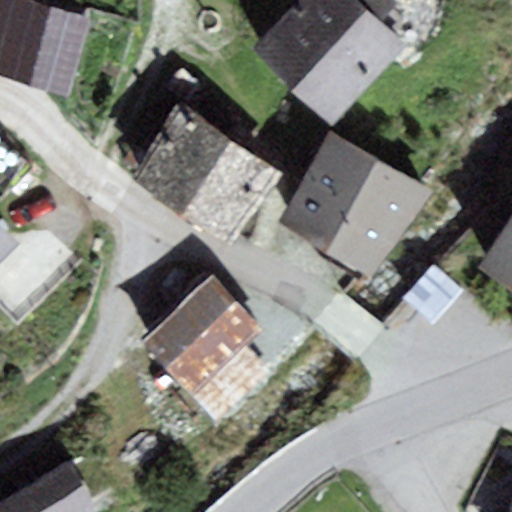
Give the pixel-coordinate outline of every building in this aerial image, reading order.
[(422,57),(364,0),(310,0),(262,49),(346,132),(422,57)] [(0,77),(83,101),(105,25),(27,2),(24,13),(0,6),(0,77)] [(292,180),(200,120),(151,196),(243,255),(292,180)] [(427,193),(339,142),(291,226),(379,276),(427,193)] [(0,283),(37,246),(0,210),(0,310),(13,297),(0,284),(0,283)] [(511,235),(487,270),(511,287),(511,235)] [(263,331),(208,274),(142,338),(196,395),(263,331)] [(469,300),(438,276),(411,309),(442,333),(469,300)] [(107,511),(84,469),(5,511),(107,511)]
